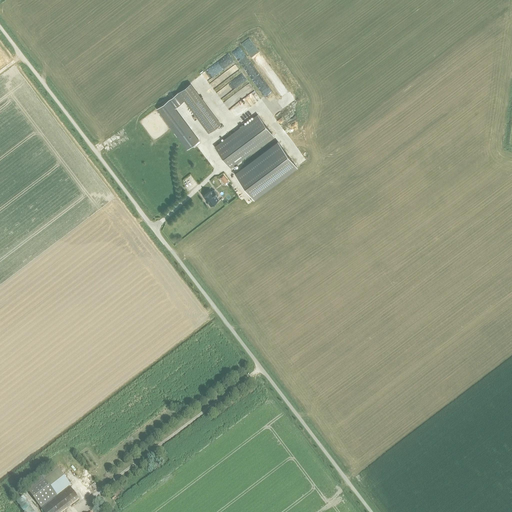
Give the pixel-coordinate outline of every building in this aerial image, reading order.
[(284,93),(245,35),(237,40),(276,98),(284,93)] [(245,63),(244,60),(241,62),(234,48),(228,52),(237,67),(245,63)] [(214,69),(228,60),(223,53),(211,62),(212,63),(210,64),(214,69)] [(230,65),(207,79),(211,86),(234,72),(230,65)] [(237,74),(212,91),(216,98),(241,80),(237,74)] [(197,91),(185,100),(209,133),(221,124),(197,91)] [(199,140),(190,128),(188,129),(176,114),(174,115),(166,121),(177,137),(180,141),(181,142),(187,149),(199,140)] [(230,168),(274,136),(258,116),(215,147),(230,168)] [(235,174),(254,199),(297,168),(278,143),(235,174)] [(300,157),(292,162),(295,165),(302,160),(300,157)] [(214,189),(211,191),(211,190),(203,196),(206,199),(205,200),(207,202),(208,202),(211,206),(218,200),(215,197),(218,195),(214,189)] [(70,486),(54,465),(24,488),(42,511),(61,511),(78,499),(69,487),(70,486)] [(32,511),(21,497),(16,502),(23,511),(32,511)]
